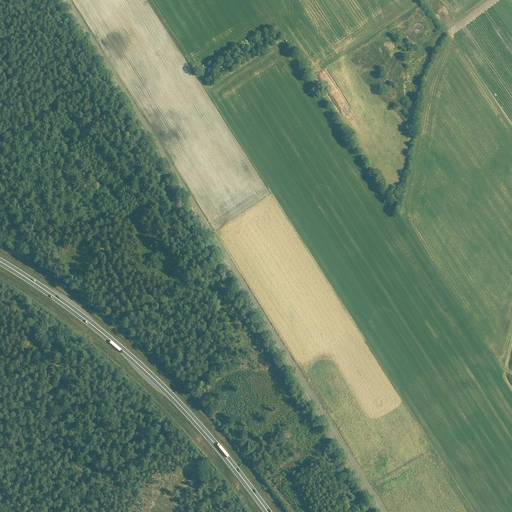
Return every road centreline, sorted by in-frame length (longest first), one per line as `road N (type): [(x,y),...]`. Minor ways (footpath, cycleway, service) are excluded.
road 1 (unclassified): [(65,0),(383,511)]
road 2 (trunk): [(0,262),(124,352),(218,448),(267,511)]
